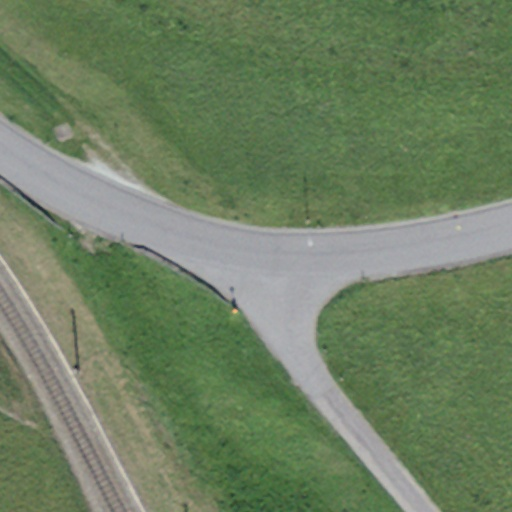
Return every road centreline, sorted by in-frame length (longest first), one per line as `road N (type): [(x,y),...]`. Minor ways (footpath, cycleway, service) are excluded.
road 1 (residential): [(270,252),(305,363),(426,511)]
road 2 (unclassified): [(0,143),(135,215),(203,241),(270,252)]
road 3 (unclassified): [(270,252),(395,251),(511,227)]
